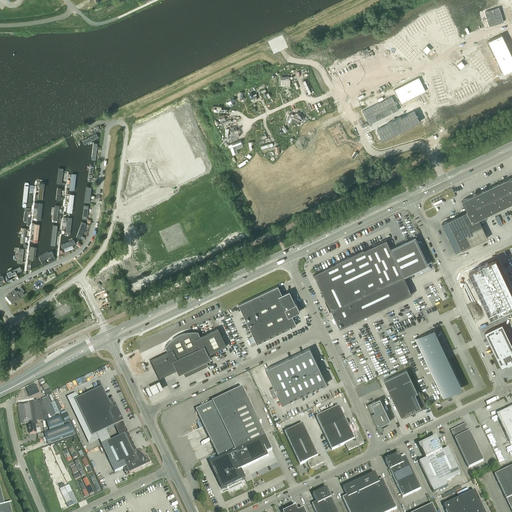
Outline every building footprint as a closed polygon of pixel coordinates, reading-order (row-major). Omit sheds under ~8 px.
[(392,96),(362,110),(368,121),(369,124),(399,109),(392,96)] [(387,123),(377,129),(382,140),(420,121),(415,110),(401,117),(401,116),(387,122),(387,123)] [(97,132),(80,141),(82,144),(99,136),(97,132)] [(466,211),(442,222),(443,223),(448,220),(454,234),(448,237),(450,240),(455,237),(462,250),(487,238),(478,219),(483,217),(486,214),(487,215),(491,213),(511,203),(511,176),(480,191),(461,200),(461,201),(466,211)] [(36,220),(41,221),(43,204),(35,203),(33,213),(37,213),(36,220)] [(65,217),(63,233),(70,234),(72,218),(65,217)] [(82,222),(76,237),(81,239),(87,224),(82,222)] [(339,329),(412,294),(403,276),(427,264),(414,238),(390,249),(386,239),(372,246),(363,250),(363,249),(335,262),(335,263),(336,262),(336,263),(327,267),(313,274),(314,276),(326,301),(325,301),(330,311),(330,310),(339,329)] [(75,240),(61,246),(63,250),(77,244),(75,240)] [(52,252),(39,258),(41,262),(54,256),(52,252)] [(511,288),(497,258),(470,271),(492,317),(511,307),(511,288)] [(21,266),(7,272),(10,278),(23,271),(21,266)] [(473,277),(470,271),(460,275),(463,282),(473,277)] [(466,288),(476,283),(473,277),(463,282),(466,288)] [(479,290),(476,283),(466,288),(469,294),(479,290)] [(300,311),(296,303),(295,304),(289,291),(282,294),(278,285),(238,304),(257,344),(296,325),(292,315),(300,311)] [(21,290),(17,293),(14,289),(6,295),(12,303),(24,294),(23,292),(24,291),(21,287),(20,288),(21,290)] [(479,290),(469,294),(472,300),(482,296),(479,290)] [(472,300),(475,307),(485,302),(482,296),(472,300)] [(488,309),(485,302),(475,307),(478,313),(488,309)] [(511,342),(503,324),(485,332),(502,368),(511,362),(511,342)] [(167,351),(150,360),(159,378),(177,370),(179,374),(183,372),(185,376),(208,366),(206,361),(211,359),(208,354),(227,346),(218,327),(200,336),(198,331),(195,331),(192,331),(190,331),(187,331),(184,332),(182,333),(179,334),(177,335),(175,337),(172,338),(170,340),(168,342),(167,344),(165,347),(167,351)] [(449,392),(458,387),(443,355),(445,353),(434,329),(415,338),(443,398),(450,394),(449,392)] [(257,344),(253,335),(249,338),(252,346),(257,344)] [(309,348),(265,369),(273,386),(278,396),(282,404),(326,383),(309,348)] [(401,416),(402,416),(419,408),(420,410),(427,407),(419,391),(417,392),(411,378),(406,369),(384,380),(401,416)] [(159,382),(144,389),(148,397),(163,390),(159,382)] [(278,396),(273,386),(269,388),(273,398),(278,396)] [(102,388),(75,401),(92,437),(124,422),(115,404),(111,406),(102,388)] [(242,388),(196,410),(219,459),(209,464),(222,490),(245,479),(241,471),(268,458),(268,456),(266,454),(272,451),(265,437),(248,399),(242,388)] [(380,398),(366,404),(377,427),(379,431),(384,429),(381,425),(390,420),(380,398)] [(37,425),(37,421),(44,420),(49,419),(47,413),(45,408),(44,407),(43,402),(42,402),(41,400),(37,402),(22,404),(18,405),(17,405),(20,424),(28,423),(29,426),(28,426),(30,434),(37,433),(36,425),(37,425)] [(345,445),(348,451),(364,444),(358,432),(353,434),(353,435),(352,435),(339,407),(316,418),(332,451),(345,444),(346,445),(345,445)] [(511,407),(496,415),(510,443),(511,441),(511,407)] [(50,431),(44,433),(48,443),(73,434),(70,424),(64,426),(60,416),(46,421),(50,431)] [(284,433),(300,465),(308,462),(308,463),(307,463),(310,469),(324,463),(322,456),(319,458),(318,458),(318,457),(302,424),(284,433)] [(472,438),(473,438),(466,425),(460,428),(457,429),(457,430),(451,433),(457,446),(458,446),(468,469),(483,461),(472,438)] [(129,474),(151,464),(138,451),(133,453),(124,435),(120,437),(111,442),(102,446),(115,473),(126,468),(129,474)] [(437,442),(435,439),(427,443),(446,482),(460,475),(448,449),(441,452),(437,442)] [(427,443),(419,447),(421,450),(425,460),(419,463),(434,494),(448,487),(446,482),(427,443)] [(385,461),(388,467),(388,469),(389,469),(390,471),(403,498),(421,490),(406,458),(401,460),(399,455),(399,456),(386,461),(385,461)] [(511,511),(511,466),(494,475),(511,511)] [(375,474),(374,474),(375,475),(344,489),(343,489),(347,496),(342,499),(348,511),(389,511),(397,509),(383,479),(378,482),(375,474)] [(0,511),(12,511),(10,504),(11,503),(10,503),(5,504),(0,485),(0,511)] [(65,487),(60,490),(66,504),(72,501),(65,487)] [(316,503),(312,505),(315,511),(337,511),(330,496),(331,496),(329,495),(327,489),(326,489),(313,496),(313,495),(313,496),(316,503)] [(484,511),(474,492),(444,506),(446,511),(484,511)] [(71,501),(66,503),(68,508),(77,504),(75,499),(71,501)]
